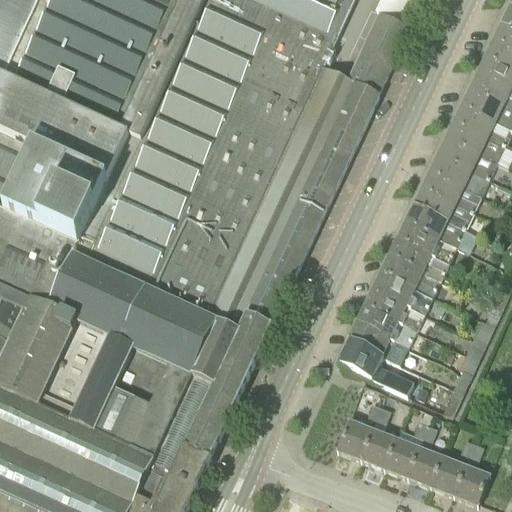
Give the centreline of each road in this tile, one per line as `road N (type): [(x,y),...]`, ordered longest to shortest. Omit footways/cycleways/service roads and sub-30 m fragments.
road 1 (residential): [(249,461),(464,0)]
road 2 (residential): [(381,511),(249,461)]
